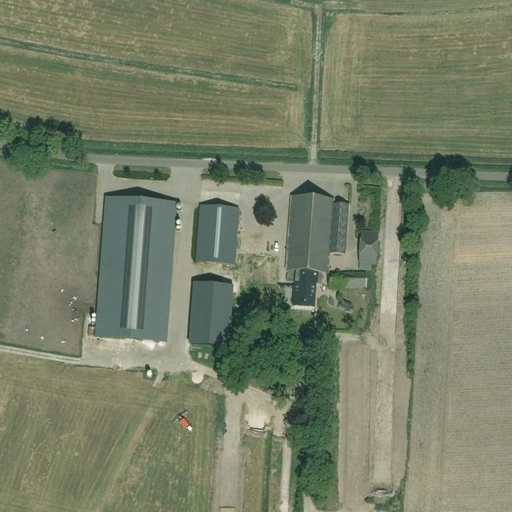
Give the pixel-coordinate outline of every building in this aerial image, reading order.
[(328,274),(330,255),(345,256),(348,206),(333,205),(334,201),(291,198),(286,271),(288,271),(287,283),(294,283),(293,307),(314,308),(316,285),(320,285),(320,273),(328,274)] [(165,343),(175,207),(175,205),(107,199),(96,338),(165,343)] [(234,266),(239,210),(200,207),(196,263),(234,266)] [(376,265),(378,234),(361,232),(359,264),(376,265)] [(329,290),(366,288),(366,273),(337,274),(337,277),(329,277),(329,290)] [(231,287),(193,285),(189,344),(227,347),(231,287)]
